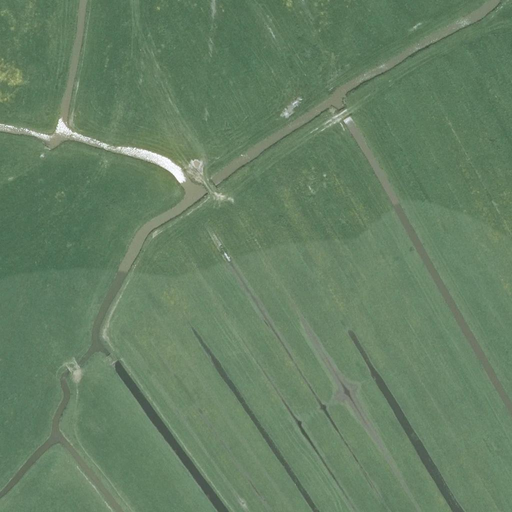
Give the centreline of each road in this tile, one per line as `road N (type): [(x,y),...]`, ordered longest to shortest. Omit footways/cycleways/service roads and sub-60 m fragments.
road 1 (track): [(216,196),(135,51),(140,0)]
road 2 (track): [(216,196),(366,101)]
